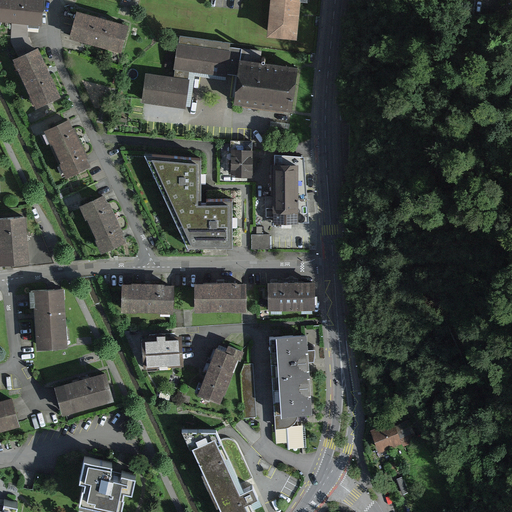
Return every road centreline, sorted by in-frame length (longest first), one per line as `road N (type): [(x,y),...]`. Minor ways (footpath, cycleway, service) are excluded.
road 1 (residential): [(55,0),(57,53),(151,266)]
road 2 (residential): [(325,151),(258,152),(258,119),(143,112)]
road 3 (secondary): [(329,475),(344,418),(333,263)]
road 4 (residential): [(151,266),(333,263)]
road 5 (residential): [(0,279),(151,266)]
road 6 (secondary): [(325,151),(335,0)]
